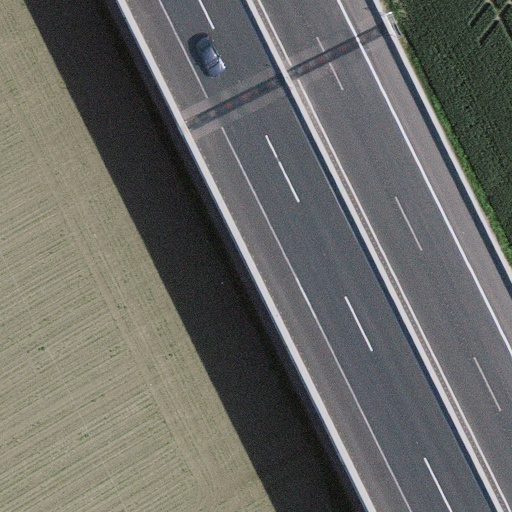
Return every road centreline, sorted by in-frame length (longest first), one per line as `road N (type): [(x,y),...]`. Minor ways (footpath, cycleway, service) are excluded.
road 1 (motorway): [(199,0),(451,511)]
road 2 (motorway): [(511,433),(298,0)]
